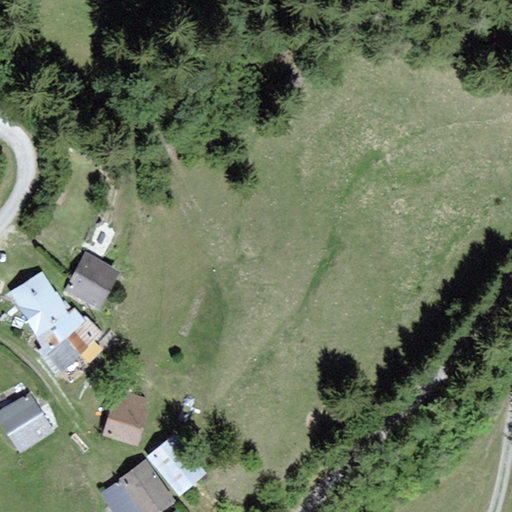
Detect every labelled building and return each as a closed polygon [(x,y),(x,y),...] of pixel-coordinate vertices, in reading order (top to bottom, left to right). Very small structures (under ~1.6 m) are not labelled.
[(122,269),(85,249),(64,290),(101,309),(122,269)] [(38,346),(67,376),(113,341),(39,269),(7,289),(38,346)] [(0,425),(18,455),(56,431),(27,383),(0,399),(0,425)] [(154,401),(117,388),(100,435),(137,448),(154,401)] [(183,431),(150,456),(180,495),(212,471),(183,431)] [(160,511),(173,504),(142,457),(95,489),(111,511),(160,511)]
